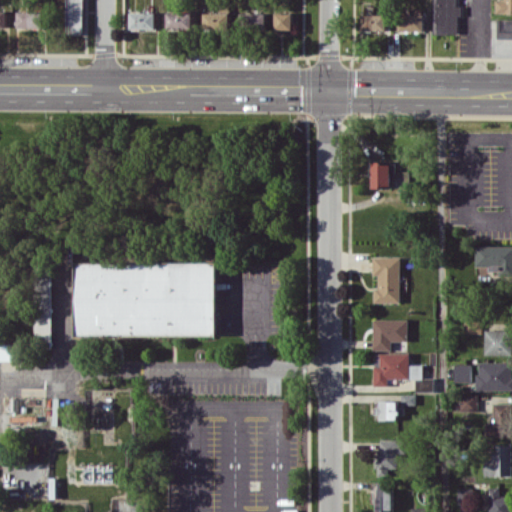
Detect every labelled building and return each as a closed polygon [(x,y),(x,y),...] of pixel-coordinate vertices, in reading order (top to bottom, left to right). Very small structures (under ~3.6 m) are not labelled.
[(83,33),(83,0),(67,0),(66,33),(83,33)] [(433,0),(456,0),(456,6),(461,6),(461,15),(458,15),(458,33),(433,33),(433,0)] [(511,0),(495,0),(496,13),(511,12),(511,0)] [(0,29),(7,30),(8,11),(0,10),(0,29)] [(18,27),(44,27),(44,11),(19,11),(18,27)] [(156,28),(156,12),(131,12),(131,28),(156,28)] [(193,12),(168,12),(167,30),(193,30),(193,12)] [(204,29),(230,30),(230,13),(204,12),(204,29)] [(267,13),(242,12),(242,28),(267,29),(267,13)] [(276,29),(293,29),(294,12),(276,12),(276,29)] [(387,14),(362,14),(363,30),(388,30),(387,14)] [(425,15),(400,14),(399,30),(425,31),(425,15)] [(498,38),(511,38),(511,19),(498,19),(498,38)] [(371,161),(372,188),(391,187),(391,161),(371,161)] [(511,245),(476,246),(476,266),(489,265),(489,272),(511,271),(511,245)] [(401,301),(400,256),(373,256),(373,275),(378,275),(379,287),(374,287),(374,302),(401,301)] [(74,263),(75,334),(173,334),(215,333),(214,262),(74,263)] [(408,319),(374,319),(373,349),(392,350),(392,340),(408,340),(408,319)] [(464,319),(464,333),(482,333),(482,320),(464,319)] [(485,354),(511,354),(511,330),(486,329),(485,354)] [(0,359),(15,360),(14,343),(0,342),(0,359)] [(410,353),(375,352),(374,385),(388,385),(388,378),(423,378),(423,364),(410,364),(410,353)] [(511,389),(511,361),(477,362),(478,390),(511,389)] [(471,363),(454,364),(454,381),(472,381),(471,363)] [(416,393),(402,393),(401,404),(415,404),(416,393)] [(478,411),(479,394),(459,393),(458,410),(478,411)] [(376,418),(405,418),(405,407),(398,407),(398,400),(379,400),(380,406),(376,406),(376,418)] [(511,403),(494,403),(494,422),(486,423),(486,435),(511,434),(511,403)] [(389,475),(389,468),(399,467),(398,458),(406,458),(405,439),(378,440),(379,475),(389,475)] [(511,476),(511,464),(511,444),(495,444),(495,458),(486,458),(485,475),(511,476)] [(376,510),(393,510),(394,490),(387,490),(387,482),(377,482),(376,510)] [(472,503),(473,488),(458,487),(458,502),(472,503)] [(489,511),(511,511),(511,495),(500,495),(500,487),(489,487),(489,511)]
